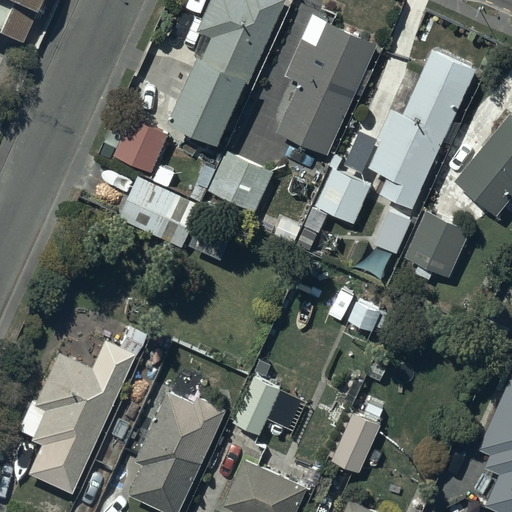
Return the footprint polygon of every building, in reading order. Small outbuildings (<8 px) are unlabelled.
[(0,0),(0,26),(20,35),(35,0),(0,0)] [(208,0),(198,22),(214,30),(206,47),(200,45),(170,110),(219,133),(246,75),(249,77),(284,0),(208,0)] [(378,37),(313,8),(285,68),(300,75),(277,124),(327,147),(378,37)] [(477,60),(434,41),(406,104),(397,101),(371,160),(389,168),(382,186),(414,200),(477,60)] [(151,165),(169,127),(120,104),(102,142),(151,165)] [(511,190),(511,104),(511,105),(456,172),(498,207),(511,190)] [(379,131),(361,123),(346,158),(365,166),(379,131)] [(275,165),(227,143),(208,185),(256,206),(275,165)] [(372,177),(333,160),(316,199),(355,216),(372,177)] [(239,215),(139,170),(120,211),(168,232),(170,228),(222,252),(239,215)] [(414,212),(391,200),(374,233),(397,245),(414,212)] [(427,203),(406,250),(449,270),(470,223),(427,203)] [(91,361),(56,346),(34,396),(29,394),(16,423),(31,430),(29,435),(39,439),(26,468),(71,488),(134,348),(103,334),(91,361)] [(511,370),(480,441),(492,446),(485,460),(500,468),(486,498),(511,509),(511,370)] [(282,383),(255,371),(234,415),(261,427),(282,383)] [(195,395),(169,383),(137,454),(144,457),(131,487),(179,509),(227,403),(198,389),(195,395)] [(363,410),(350,404),(330,452),(361,466),(382,419),(380,418),(387,403),(369,396),(363,410)] [(295,511),(310,480),(245,451),(224,497),(254,511),(253,511),(295,511)] [(396,511),(350,492),(340,511),(396,511)]
